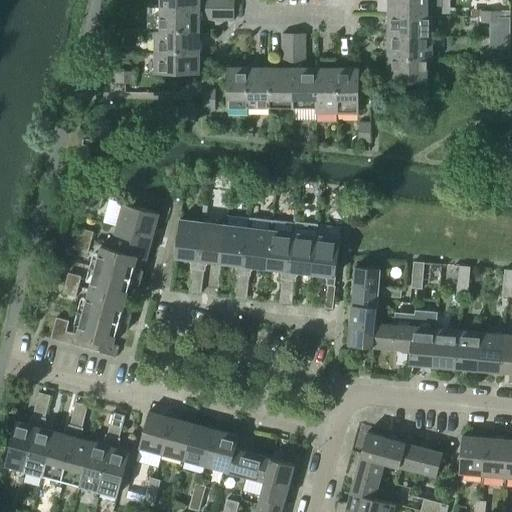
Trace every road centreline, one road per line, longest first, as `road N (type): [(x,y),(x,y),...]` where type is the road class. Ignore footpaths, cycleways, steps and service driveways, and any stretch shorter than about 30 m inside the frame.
road 1 (residential): [(335,433),(160,384),(147,382),(132,395),(27,368)]
road 2 (residential): [(335,433),(340,410),(359,397),(511,408)]
